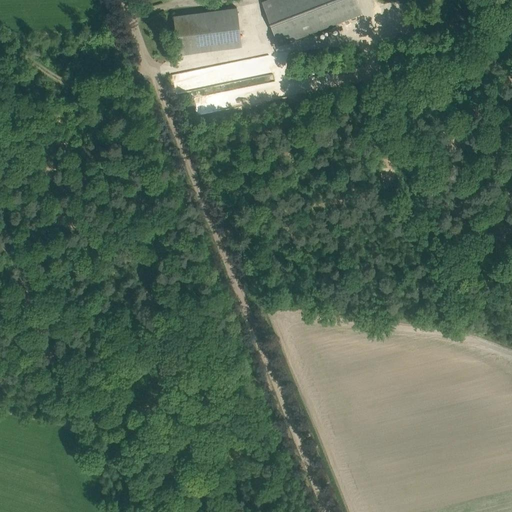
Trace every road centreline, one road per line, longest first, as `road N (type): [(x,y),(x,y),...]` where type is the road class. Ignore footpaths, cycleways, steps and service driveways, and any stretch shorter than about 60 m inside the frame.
road 1 (track): [(480,22),(429,70),(367,94),(369,137),(387,168),(366,194),(304,207),(203,203)]
road 2 (track): [(323,511),(203,203)]
road 3 (track): [(365,65),(459,330)]
road 4 (track): [(79,442),(0,230)]
road 5 (track): [(203,203),(125,0)]
road 6 (track): [(0,37),(151,66)]
